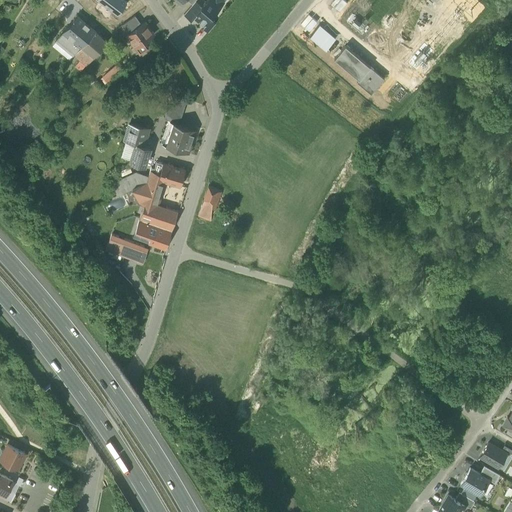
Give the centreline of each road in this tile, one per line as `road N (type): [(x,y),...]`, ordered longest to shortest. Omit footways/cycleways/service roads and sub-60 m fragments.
road 1 (residential): [(87,511),(98,453),(146,349),(216,114),(213,95)]
road 2 (motorway): [(192,511),(104,372),(0,248)]
road 3 (motorway): [(0,287),(86,396),(161,511)]
road 4 (residential): [(411,511),(511,380)]
road 5 (residential): [(308,0),(239,82),(213,95)]
